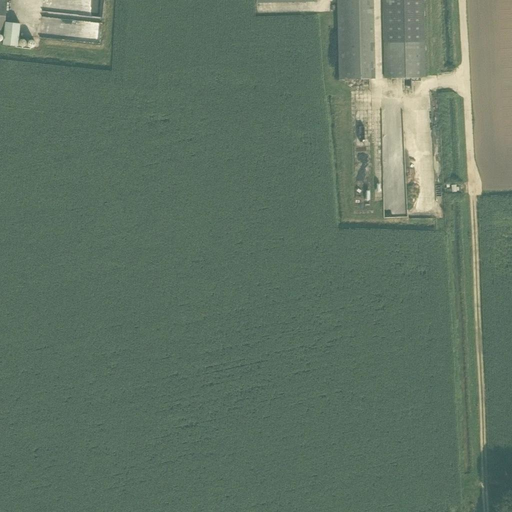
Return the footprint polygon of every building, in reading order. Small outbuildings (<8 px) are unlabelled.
[(10,3),(10,0),(0,0),(0,33),(3,34),(6,3),(10,3)] [(373,0),(336,0),(338,80),(375,79),(373,0)] [(422,0),(383,0),(385,78),(424,78),(424,43),(422,0)] [(20,25),(5,24),(2,46),(17,48),(20,25)] [(351,155),(351,143),(340,144),(341,156),(351,155)]
